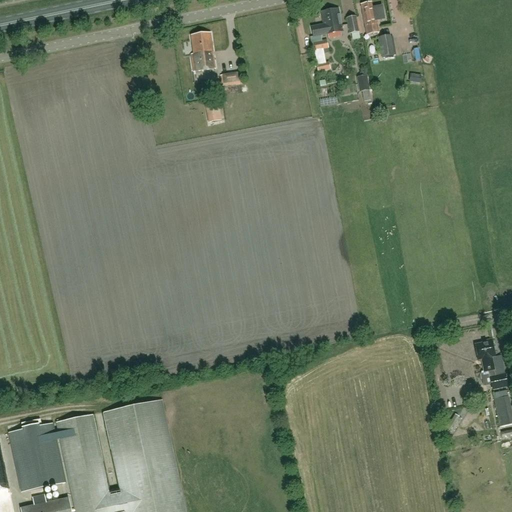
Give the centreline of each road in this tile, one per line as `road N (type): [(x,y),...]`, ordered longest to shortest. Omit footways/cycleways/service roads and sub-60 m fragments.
road 1 (unclassified): [(0,57),(280,0)]
road 2 (primary): [(0,25),(121,0)]
